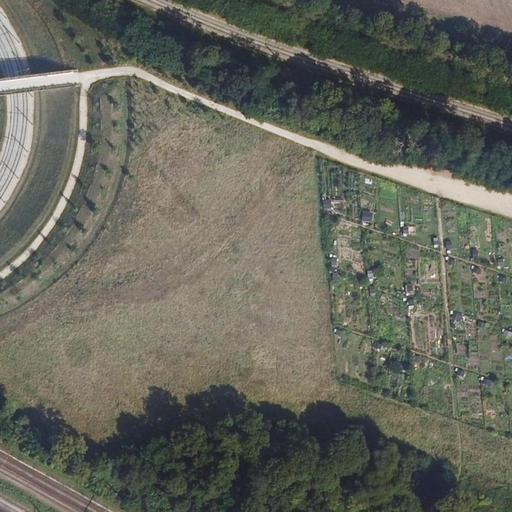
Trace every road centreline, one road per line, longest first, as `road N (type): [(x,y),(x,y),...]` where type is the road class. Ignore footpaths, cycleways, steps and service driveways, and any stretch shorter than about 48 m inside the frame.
road 1 (track): [(511,205),(301,143),(237,234),(198,269),(144,295),(57,310),(0,340)]
road 2 (track): [(314,144),(129,71),(0,87)]
road 3 (track): [(0,275),(31,249),(69,192),(85,76)]
